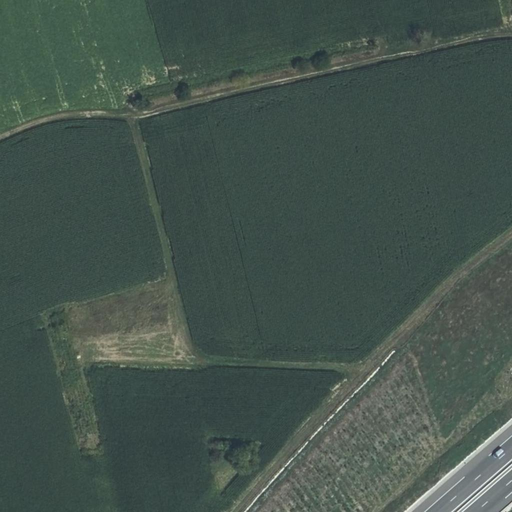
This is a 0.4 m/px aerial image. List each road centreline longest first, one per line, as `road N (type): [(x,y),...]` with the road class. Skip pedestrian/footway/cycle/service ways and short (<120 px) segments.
road 1 (track): [(511,34),(132,116),(58,118),(0,139)]
road 2 (track): [(511,233),(434,297),(236,511)]
